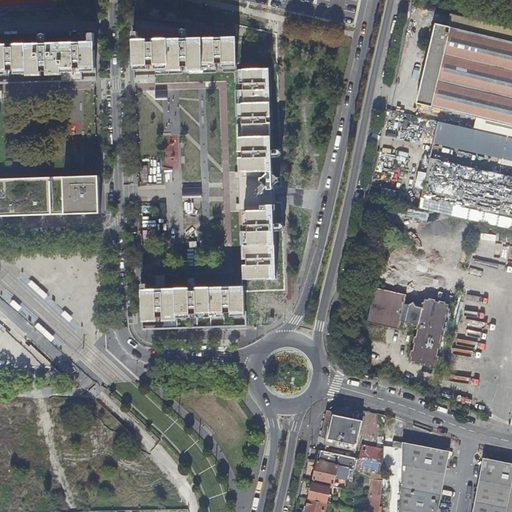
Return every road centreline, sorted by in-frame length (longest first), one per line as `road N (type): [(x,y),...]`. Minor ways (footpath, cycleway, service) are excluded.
road 1 (tertiary): [(316,358),(391,0)]
road 2 (tertiary): [(375,0),(312,281),(280,341)]
road 3 (residential): [(118,234),(121,320),(137,349),(257,359)]
road 4 (residential): [(118,234),(111,0)]
road 5 (unclassified): [(319,381),(511,441)]
